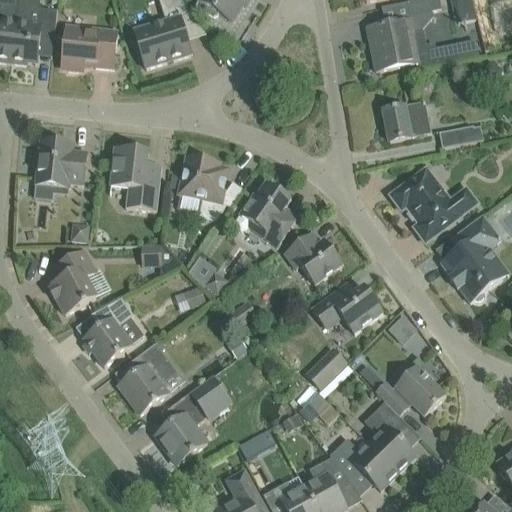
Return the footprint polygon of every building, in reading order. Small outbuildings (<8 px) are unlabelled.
[(0,0),(0,65),(11,67),(15,27),(17,3),(0,0)] [(57,14),(38,11),(39,1),(28,0),(17,0),(17,3),(15,27),(11,67),(27,69),(27,66),(37,67),(40,40),(54,42),(57,14)] [(192,18),(180,2),(178,0),(157,0),(160,6),(166,24),(134,34),(146,72),(191,58),(180,21),(190,18),(191,19),(192,18)] [(200,0),(197,4),(205,9),(205,15),(213,20),(218,18),(231,26),(247,0),(250,1),(250,0),(200,0)] [(432,15),(441,13),(438,0),(430,0),(409,5),(382,10),(385,28),(367,32),(369,41),(369,42),(373,41),(380,73),(375,74),(375,75),(395,71),(407,69),(420,66),(421,72),(479,60),(476,44),(436,52),(435,48),(427,50),(424,36),(420,36),(414,37),(411,19),(432,15)] [(449,0),(452,10),(473,6),(471,0),(449,0)] [(114,72),(116,52),(118,35),(66,30),(61,70),(84,73),(84,67),(96,69),(95,70),(114,72)] [(504,73),(490,64),(480,79),(495,88),(504,73)] [(390,146),(411,142),(431,137),(425,106),(405,110),(404,110),(383,114),(390,146)] [(474,130),(439,136),(442,152),(483,144),(480,130),(474,131),(474,130)] [(74,148),(68,148),(40,145),(35,188),(69,192),(70,188),(83,190),(85,176),(87,156),(73,155),(74,148)] [(162,170),(147,169),(148,156),(115,153),(111,190),(128,192),(125,212),(157,215),(162,170)] [(221,205),(223,193),(227,174),(219,172),(220,168),(188,161),(184,180),(184,181),(181,193),(180,197),(203,202),(199,222),(215,225),(227,209),(221,205)] [(420,179),(427,174),(426,173),(390,199),(401,214),(406,210),(419,228),(414,232),(425,246),(461,220),(461,219),(477,207),(466,193),(450,205),(437,186),(429,192),(420,179)] [(184,181),(184,180),(171,177),(168,190),(181,193),(184,181)] [(291,204),(283,199),(266,187),(257,199),(254,197),(240,218),(239,220),(237,222),(235,227),(236,231),(242,235),(246,234),(249,231),(277,251),(298,221),(286,212),(291,204)] [(490,252),(500,244),(482,219),(450,243),(459,254),(441,267),(451,281),(449,282),(458,293),(459,292),(470,306),(475,302),(478,304),(481,303),(484,300),(483,297),(509,278),(490,252)] [(88,246),(90,230),(84,229),(83,239),(72,238),(71,244),(88,246)] [(315,289),(326,281),(343,269),(324,244),(321,247),(313,236),(284,257),(296,273),(300,270),(315,289)] [(142,249),(142,271),(160,271),(160,280),(180,269),(161,249),(142,249)] [(84,281),(97,274),(86,254),(84,255),(71,262),(54,271),(60,284),(50,290),(52,293),(50,294),(49,294),(50,296),(53,302),(54,303),(55,303),(57,302),(65,319),(83,309),(96,302),(84,281)] [(219,299),(227,287),(213,277),(205,290),(206,291),(219,299)] [(354,338),(367,329),(383,317),(364,291),(355,298),(346,287),(312,312),(324,329),(327,334),(343,323),(354,338)] [(191,312),(207,307),(201,290),(185,296),(191,312)] [(131,322),(134,319),(121,302),(108,309),(91,319),(100,332),(84,344),(104,371),(120,359),(132,350),(131,349),(118,331),(131,322)] [(238,333),(251,323),(241,309),(228,319),(238,333)] [(237,362),(248,354),(240,342),(228,350),(237,362)] [(161,387),(177,375),(156,347),(131,366),(138,375),(118,390),(140,419),(169,398),(161,387)] [(329,385),(347,367),(332,352),(323,361),(326,364),(317,373),(329,385)] [(348,369),(320,397),(325,402),(353,374),(348,369)] [(375,396),(385,406),(399,421),(412,408),(424,421),(446,400),(416,370),(392,393),(385,386),(375,396)] [(190,397),(210,424),(233,407),(213,380),(190,397)] [(407,429),(399,421),(385,406),(364,426),(378,440),(370,449),(398,477),(416,460),(396,440),(407,429)] [(299,415),(310,427),(319,418),(309,407),(299,415)] [(177,469),(194,457),(207,447),(195,431),(205,424),(195,411),(156,439),(177,469)] [(297,417),(283,425),(288,436),(303,428),(297,417)] [(268,432),(238,449),(246,464),(276,447),(268,432)] [(398,477),(370,449),(361,457),(347,442),(329,460),(331,462),(349,486),(360,474),(380,495),(398,477)] [(511,456),(497,467),(500,472),(498,474),(504,482),(507,482),(511,489),(511,456)] [(351,489),(349,486),(331,462),(309,474),(314,483),(303,489),(315,511),(346,511),(338,497),(351,489)] [(265,511),(245,474),(226,484),(236,503),(220,511),(265,511)] [(185,481),(173,485),(178,498),(193,505),(200,487),(185,481)] [(315,511),(303,489),(292,495),(287,486),(263,499),(270,511),(315,511)]
